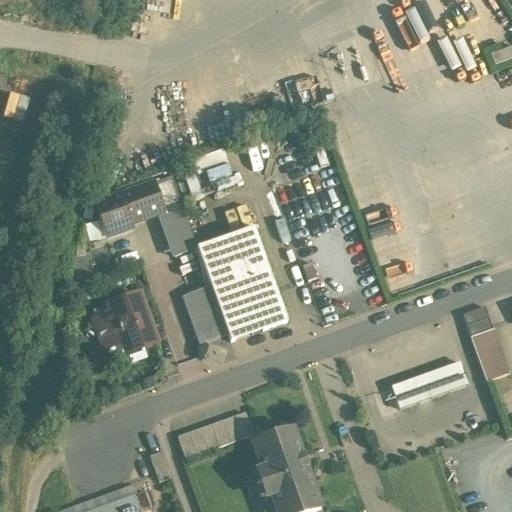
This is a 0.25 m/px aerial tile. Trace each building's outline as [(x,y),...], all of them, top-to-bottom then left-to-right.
[(511,48),(490,57),(494,68),(511,61),(511,48)] [(171,180),(121,197),(132,226),(181,208),(171,180)] [(121,197),(95,207),(101,223),(93,226),(99,242),(107,239),(133,230),(132,226),(121,197)] [(286,325),(253,231),(196,251),(227,338),(230,345),(286,325)] [(210,289),(182,299),(199,348),(227,338),(210,289)] [(139,297),(109,308),(112,316),(94,323),(104,350),(122,344),(125,352),(139,347),(140,351),(156,346),(150,330),(147,331),(141,315),(145,314),(139,297)] [(484,310),(462,318),(470,340),(492,332),(484,310)] [(460,365),(392,390),(400,412),(468,388),(460,365)] [(245,415),(177,439),(185,462),(253,437),(245,415)] [(292,432),(252,446),(262,472),(256,474),(266,500),(271,498),(275,511),(316,511),(320,511),(306,471),(307,470),(303,457),(301,458),(292,432)] [(160,454),(149,458),(159,485),(170,481),(160,454)] [(139,511),(134,498),(95,511),(139,511)]
